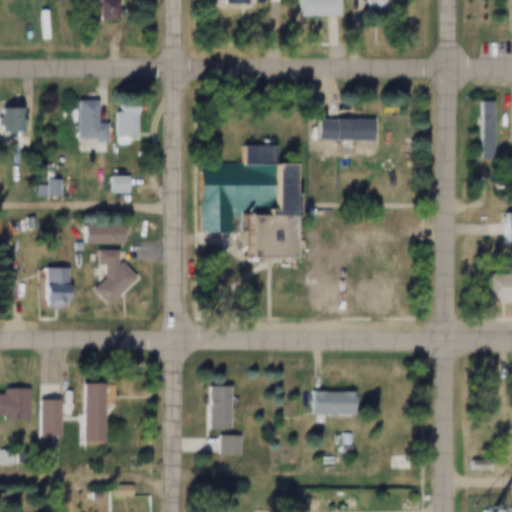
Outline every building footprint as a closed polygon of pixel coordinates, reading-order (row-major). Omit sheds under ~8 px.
[(286,0),(327,0),(327,17),(286,17),(286,0)] [(356,0),(373,0),(373,12),(356,12),(356,0)] [(500,0),(511,0),(511,38),(500,38),(500,0)] [(105,100),(127,100),(127,138),(105,138),(105,100)] [(87,101),(87,125),(98,125),(98,140),(67,140),(67,101),(87,101)] [(468,103),(480,103),(480,161),(468,161),(468,103)] [(0,108),(12,108),(12,137),(0,137),(0,108)] [(477,143),(499,144),(500,125),(505,126),(505,112),(478,112),(477,143)] [(304,121),(359,123),(359,143),(304,141),(304,121)] [(242,258),(242,215),(228,215),(228,229),(197,229),(197,163),(238,163),(238,145),(270,145),(270,163),(285,163),(285,258),(242,258)] [(100,176),(120,176),(120,193),(100,193),(100,176)] [(39,180),(51,180),(51,197),(28,197),(28,186),(39,186),(39,180)] [(511,215),(511,249),(489,249),(489,215),(511,215)] [(73,225),(112,225),(112,245),(73,245),(73,225)] [(106,266),(109,262),(125,277),(98,306),(82,291),(93,279),(93,266),(86,266),(86,252),(106,252),(106,266)] [(33,269),(56,269),(56,306),(33,306),(33,269)] [(471,276),(511,276),(511,303),(471,303),(471,276)] [(36,436),(58,436),(58,383),(36,383),(36,436)] [(72,385),(92,385),(92,444),(72,444),(72,385)] [(220,387),(220,430),(197,430),(197,387),(220,387)] [(0,391),(15,391),(15,423),(0,423),(0,391)] [(300,392),(313,392),(313,393),(331,393),(331,392),(342,392),(342,416),(300,416),(300,392)] [(25,401),(46,401),(46,440),(25,440),(25,401)] [(334,434),(342,434),(342,445),(334,445),(334,434)] [(208,435),(230,435),(230,456),(208,456),(208,435)] [(121,486),(121,497),(94,497),(94,486),(121,486)]
